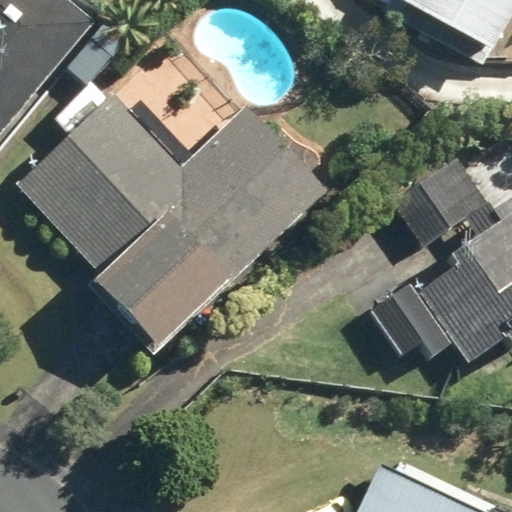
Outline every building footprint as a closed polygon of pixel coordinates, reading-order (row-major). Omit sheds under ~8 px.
[(0,0),(0,144),(90,36),(45,0),(0,0)] [(511,0),(379,0),(367,22),(486,88),(498,66),(511,73),(511,0)] [(64,302),(127,372),(312,205),(231,116),(167,174),(102,104),(5,192),(87,281),(64,302)] [(511,204),(486,221),(450,166),(376,214),(421,282),(354,326),(383,370),(400,359),(410,375),(435,359),(448,379),(480,359),(486,369),(511,352),(511,204)] [(369,472),(349,511),(504,511),(404,463),(394,484),(369,472)]
